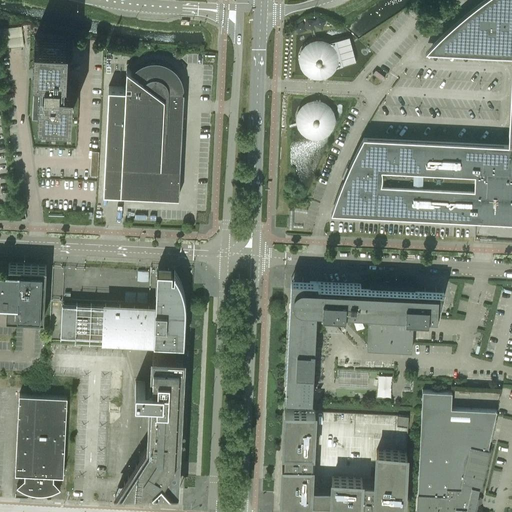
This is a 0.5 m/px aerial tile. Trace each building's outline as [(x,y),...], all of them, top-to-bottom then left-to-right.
[(435,39),(425,49),(511,53),(511,57),(508,142),(364,134),(356,149),(348,166),(346,165),(342,176),(343,177),(339,189),(331,210),(474,217),(511,218),(511,0),(479,0),(473,5),(462,13),(453,22),(440,34),(435,39)] [(316,16),(306,16),(307,25),(316,25),(316,16)] [(5,27),(0,27),(0,48),(23,46),(22,35),(21,25),(6,27),(5,27)] [(66,71),(66,61),(68,37),(34,36),(33,69),(34,69),(34,80),(34,82),(39,83),(38,113),(71,114),(73,81),(59,80),(60,70),(66,71)] [(300,54),(300,60),(301,66),(304,71),(309,74),(314,76),(315,76),(317,76),(319,77),(322,76),(326,75),(331,72),(334,67),(335,67),(347,64),(356,61),(353,50),(349,36),(341,38),(339,39),(329,42),(328,42),(322,40),(316,39),(311,41),(306,44),(302,49),(300,54)] [(183,95),(183,90),(183,88),(183,85),(183,83),(183,81),(182,79),(181,77),(180,75),(179,73),(178,72),(177,70),(176,68),(174,67),(173,65),(171,64),(169,63),(167,62),(165,61),(163,60),(161,60),(159,59),(157,59),(155,59),(153,59),(151,59),(149,60),(146,60),(144,61),(143,62),(141,63),(139,64),(137,65),(135,66),(134,68),(132,69),(131,71),(126,67),(125,87),(108,86),(103,192),(178,195),(183,95)] [(308,101),(304,103),(303,104),(299,109),(297,114),(297,120),(298,126),(301,130),(306,134),(311,136),(317,137),(323,135),(328,132),(331,127),(334,122),(334,116),(332,110),(329,105),(328,104),(325,102),(319,100),(313,99),(311,100),(308,101)] [(8,270),(0,269),(0,296),(6,296),(6,315),(35,316),(44,317),(44,301),(46,264),(8,263),(8,270)] [(185,299),(185,296),(184,293),(184,291),(183,288),(182,285),(181,282),(180,279),(179,276),(177,274),(176,271),(174,269),(174,271),(173,271),(157,270),(155,306),(62,302),(62,301),(60,335),(61,335),(61,333),(153,338),(153,339),(184,340),(185,307),(185,305),(185,302),(185,299)] [(415,286),(415,282),(370,280),(370,284),(317,281),(317,278),(291,276),(285,397),(312,398),(316,315),(323,308),(368,311),(367,347),(411,349),(413,313),(437,314),(443,287),(415,286)] [(148,300),(149,291),(126,290),(126,299),(148,300)] [(165,477),(163,475),(178,452),(183,354),(153,352),(151,381),(135,380),(135,393),(151,394),(148,442),(113,496),(149,498),(156,486),(167,498),(176,490),(168,481),(169,480),(169,479),(169,478),(168,478),(168,477),(167,477),(166,477),(165,477)] [(416,511),(438,511),(474,511),(479,494),(477,494),(479,485),(481,486),(490,448),(488,447),(496,409),(451,406),(452,390),(422,389),(416,511)] [(58,488),(60,486),(53,479),(54,474),(63,475),(67,395),(19,393),(15,472),(24,473),(24,478),(16,484),(18,486),(21,487),(23,488),(25,489),(27,490),(30,491),(32,491),(34,492),(37,492),(39,492),(42,492),(44,492),(46,492),(49,491),(51,491),(54,490),(56,489),(58,488)] [(408,415),(315,411),(284,409),(280,504),(310,506),(310,498),(320,498),(320,506),(360,508),(361,506),(373,507),(373,509),(404,510),(406,451),(408,415)] [(157,509),(171,509),(171,499),(157,500),(157,509)]
